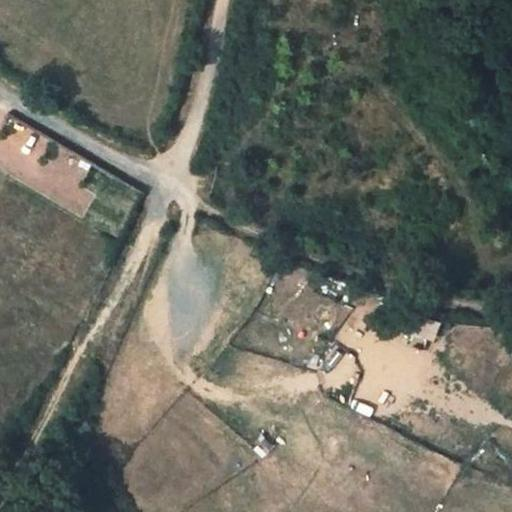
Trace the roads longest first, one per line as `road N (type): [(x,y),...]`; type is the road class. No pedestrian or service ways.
road 1 (track): [(511,309),(374,285),(237,226),(170,181)]
road 2 (track): [(0,499),(145,241),(170,181)]
road 3 (residential): [(0,89),(95,149),(170,181)]
road 4 (track): [(222,0),(170,181)]
